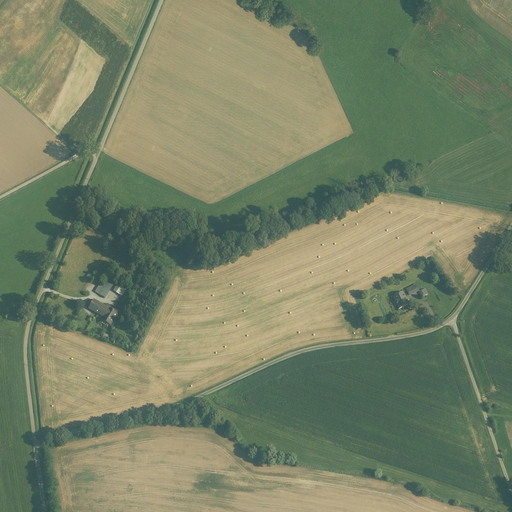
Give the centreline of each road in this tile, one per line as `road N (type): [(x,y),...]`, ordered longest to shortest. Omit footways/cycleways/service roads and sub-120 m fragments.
road 1 (tertiary): [(43,511),(33,447),(46,440),(194,398),(304,350),(454,321)]
road 2 (track): [(33,447),(27,327),(161,0)]
road 3 (residential): [(511,489),(454,321)]
